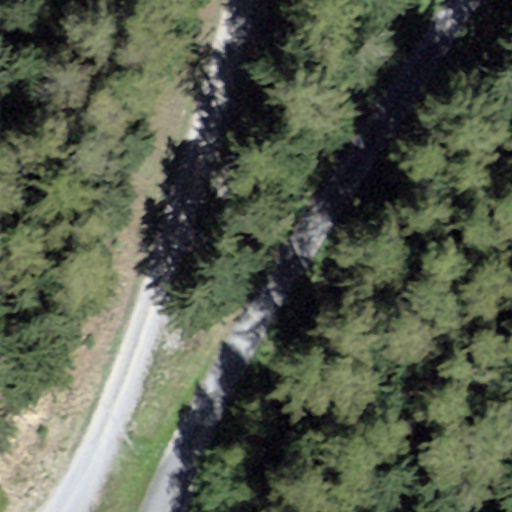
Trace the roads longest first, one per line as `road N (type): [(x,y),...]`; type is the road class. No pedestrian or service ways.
road 1 (unclassified): [(469,0),(216,392),(167,511)]
road 2 (track): [(175,266),(241,0)]
road 3 (unclassified): [(64,511),(175,266)]
